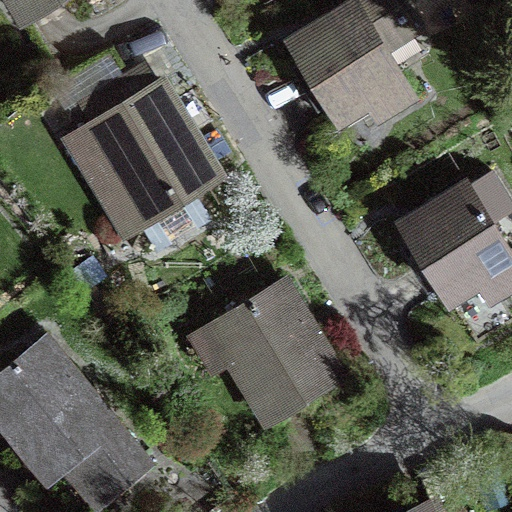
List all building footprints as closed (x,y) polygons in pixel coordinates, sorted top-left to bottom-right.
[(13,0),(25,19),(56,0),(13,0)] [(336,115),(365,98),(376,117),(413,95),(384,46),(412,30),(394,0),(355,0),(358,5),(293,43),(336,115)] [(101,192),(126,232),(219,176),(160,78),(88,122),(123,178),(101,192)] [(403,225),(447,296),(478,277),(490,298),(511,284),(511,252),(492,220),(511,208),(511,202),(492,170),(403,225)] [(342,376),(281,278),(210,322),(270,420),(342,376)] [(46,335),(0,372),(0,414),(50,477),(82,452),(112,489),(147,460),(46,335)] [(460,511),(456,502),(434,511),(426,511),(423,511),(460,511)]
